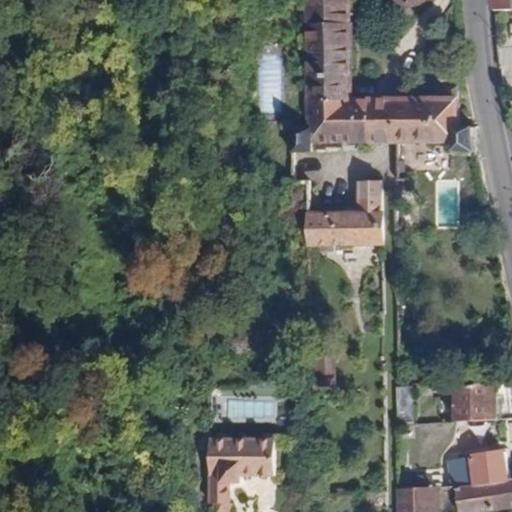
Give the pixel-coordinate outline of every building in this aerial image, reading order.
[(393,149),(393,189),(410,188),(410,149),(461,149),(462,163),(484,160),(483,135),(466,135),(465,97),(444,97),(443,108),(392,108),(355,107),(355,0),(310,0),(310,107),(309,126),(294,127),(296,160),(331,158),(331,149),(393,149)] [(511,0),(494,0),(495,13),(511,13),(511,0)] [(511,47),(503,49),(505,70),(511,69),(511,47)] [(315,215),(316,249),(385,248),(384,182),(362,182),(363,214),(315,215)] [(394,213),(395,234),(415,234),(416,213),(394,213)] [(511,385),(457,385),(458,421),(511,421),(511,385)] [(398,386),(398,421),(415,421),(415,387),(398,386)] [(208,443),(206,508),(229,508),(230,489),(242,489),(242,480),(276,481),(277,445),(208,443)] [(449,484),(457,483),(507,477),(504,448),(447,461),(449,484)] [(511,476),(507,477),(457,483),(459,506),(511,500),(511,476)] [(401,488),(401,511),(437,511),(437,488),(401,488)]
